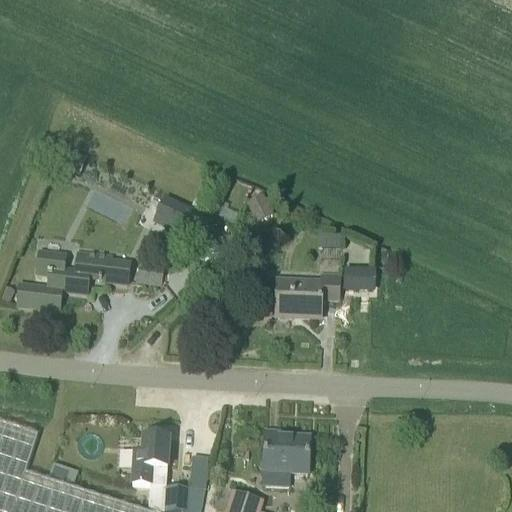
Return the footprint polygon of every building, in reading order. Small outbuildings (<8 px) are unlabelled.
[(87,161),(63,152),(56,171),(80,181),(87,161)] [(269,212),(263,199),(247,207),(254,220),(269,212)] [(172,210),(161,234),(202,253),(213,230),(172,210)] [(318,268),(340,268),(340,239),(318,239),(318,268)] [(20,290),(17,312),(59,317),(62,296),(87,299),(89,285),(127,290),(130,268),(111,266),(112,261),(78,257),(76,276),(64,274),(66,260),(39,257),(37,278),(49,280),(48,293),(20,290)] [(156,286),(158,277),(143,274),(142,284),(156,286)] [(377,298),(378,276),(369,275),(359,275),(347,274),(345,297),(377,298)] [(322,304),(339,305),(340,280),(322,279),(321,287),(277,285),(276,322),(293,323),(293,320),(321,321),(322,304)] [(0,305),(9,308),(15,295),(5,291),(0,305)] [(135,511),(25,477),(38,440),(0,427),(0,511),(135,511)] [(265,440),(264,477),(263,489),(288,490),(289,479),(308,479),(310,442),(265,440)] [(166,491),(169,443),(143,441),(142,457),(134,457),(132,489),(151,490),(149,511),(162,511),(163,491),(166,491)] [(188,511),(190,493),(166,491),(163,491),(162,511),(188,511)] [(233,496),(227,511),(261,511),(263,506),(233,496)]
